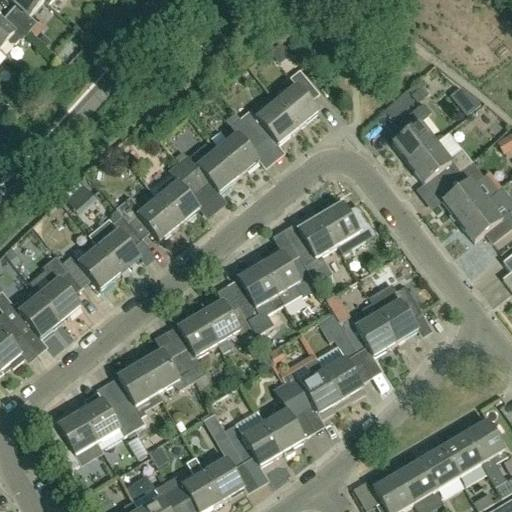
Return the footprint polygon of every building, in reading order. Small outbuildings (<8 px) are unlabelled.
[(43,4),(39,0),(5,0),(16,9),(9,17),(29,35),(37,26),(29,20),(43,4)] [(48,8),(55,0),(70,0),(71,1),(71,0),(39,0),(43,4),(48,8)] [(0,52),(7,45),(10,48),(14,48),(19,43),(21,44),(29,35),(9,17),(1,25),(0,24),(0,52)] [(319,98),(299,74),(290,82),(295,89),(275,105),(298,133),(318,116),(309,106),(319,98)] [(404,95),(384,114),(391,124),(414,107),(404,95)] [(249,115),(240,123),(259,147),(269,139),(278,149),(298,133),(275,105),(255,122),(249,115)] [(391,147),(408,168),(436,146),(420,125),(430,117),(423,107),(394,130),(402,139),(391,147)] [(259,147),(240,123),(230,131),(236,138),(216,154),(239,181),(258,165),(250,155),(259,147)] [(435,179),(443,189),(472,167),(460,152),(448,162),(436,146),(408,168),(423,188),(435,179)] [(187,160),(178,167),(200,195),(209,187),(218,198),(239,181),(216,154),(196,171),(187,160)] [(191,203),(200,195),(178,167),(167,176),(169,179),(150,194),(180,230),(200,214),(191,203)] [(442,205),(458,226),(495,196),(472,167),(443,189),(451,198),(442,205)] [(116,213),(121,219),(141,243),(151,236),(159,247),(180,230),(150,194),(149,195),(156,203),(141,215),(130,201),(116,213)] [(495,196),(458,226),(474,246),(484,238),(491,248),(511,231),(511,222),(509,219),(511,216),(511,212),(504,202),(502,204),(495,196)] [(341,207),(319,220),(337,251),(360,238),(364,245),(375,239),(359,212),(348,219),(341,207)] [(98,250),(120,278),(140,262),(131,251),(141,243),(121,219),(111,227),(117,234),(98,250)] [(320,261),(337,251),(319,220),(296,234),(308,254),(298,260),(317,292),(315,289),(331,280),(320,261)] [(71,260),(63,266),(83,291),(91,285),(100,295),(120,278),(98,250),(77,267),(71,260)] [(282,257),(260,270),(278,300),(295,290),(302,301),(317,292),(298,260),(287,266),(282,257)] [(38,299),(61,326),(81,310),(73,300),(83,291),(63,266),(61,268),(54,260),(40,272),(43,275),(29,287),(38,299)] [(283,310),(278,300),(260,270),(237,283),(249,303),(238,309),(254,336),(256,340),(260,338),(273,330),(267,320),(283,310)] [(511,275),(503,283),(511,294),(511,275)] [(399,304),(377,317),(395,348),(418,335),(411,323),(421,317),(405,290),(395,296),(399,304)] [(0,313),(2,316),(22,340),(32,333),(40,343),(61,326),(38,299),(17,316),(1,296),(0,296),(0,313)] [(395,348),(377,317),(371,308),(362,313),(367,323),(354,331),(335,298),(324,305),(332,318),(356,358),(367,351),(373,361),(395,348)] [(222,306),(200,319),(218,349),(222,357),(231,352),(226,344),(240,336),(244,342),(254,336),(238,309),(227,316),(222,306)] [(0,373),(1,375),(9,368),(13,373),(25,363),(13,348),(22,340),(2,316),(0,317),(0,373)] [(317,327),(318,327),(329,346),(334,344),(344,362),(322,375),(340,406),(347,401),(350,406),(365,398),(362,393),(363,392),(346,364),(356,358),(332,318),(317,327)] [(178,358),(194,385),(204,379),(195,362),(218,349),(200,319),(177,332),(189,352),(178,358)] [(161,354),(139,368),(157,398),(175,387),(180,385),(184,391),(194,385),(178,358),(167,364),(161,354)] [(331,411),(340,406),(322,375),(321,375),(316,366),(306,372),(311,381),(299,388),(296,382),(285,388),(301,415),(311,409),(321,424),(334,416),(331,411)] [(157,398),(139,368),(117,380),(129,401),(117,407),(133,434),(145,427),(141,421),(144,419),(143,416),(161,406),(157,398)] [(301,415),(285,388),(275,394),(286,414),(264,427),(282,457),(304,444),(290,421),(301,415)] [(88,411),(79,417),(97,447),(101,454),(133,434),(117,407),(107,413),(98,397),(85,405),(88,411)] [(53,447),(69,474),(79,468),(75,460),(97,447),(79,417),(57,430),(64,441),(53,447)] [(507,461),(503,454),(504,454),(487,425),(464,439),(481,467),(480,468),(501,503),(511,496),(511,481),(505,485),(495,468),(507,461)] [(259,471),(282,457),(264,427),(242,440),(238,434),(227,441),(243,467),(253,460),(259,471)] [(481,467),(464,439),(441,452),(458,481),(480,468),(481,467)] [(226,462),(203,476),(221,506),(244,493),(232,473),(243,467),(227,441),(217,447),(226,462)] [(458,481),(441,452),(419,465),(436,494),(458,481)] [(176,482),(166,488),(180,511),(184,511),(191,508),(193,511),(210,511),(221,506),(203,476),(195,462),(186,468),(194,481),(181,489),(176,482)] [(436,494),(419,465),(396,479),(413,508),(436,494)] [(265,471),(248,476),(253,493),(270,488),(265,471)] [(405,511),(413,508),(396,479),(372,493),(381,507),(375,510),(376,511),(405,511)] [(180,511),(166,488),(155,494),(155,493),(132,506),(135,511),(180,511)] [(476,511),(483,511),(493,507),(488,498),(473,506),(476,511)]
